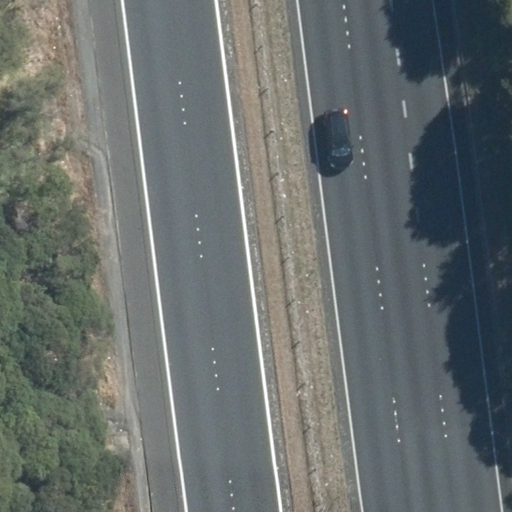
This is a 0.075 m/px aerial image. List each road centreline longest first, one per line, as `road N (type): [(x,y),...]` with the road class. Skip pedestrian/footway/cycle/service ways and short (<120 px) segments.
road 1 (motorway): [(370,0),(442,511)]
road 2 (motorway): [(233,511),(168,0)]
